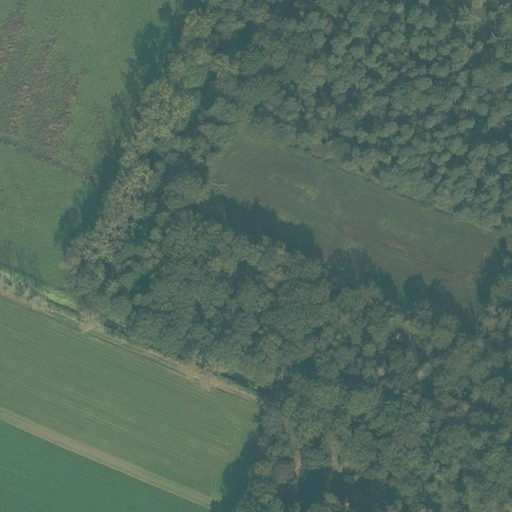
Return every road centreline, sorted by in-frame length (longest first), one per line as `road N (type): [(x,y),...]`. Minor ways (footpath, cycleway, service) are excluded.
road 1 (unclassified): [(298,413),(0,286)]
road 2 (track): [(511,506),(329,427)]
